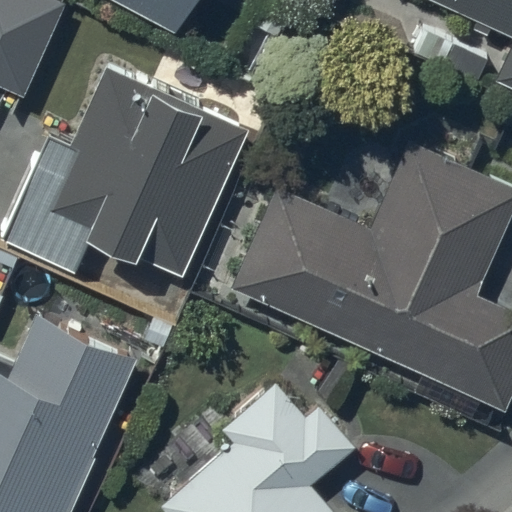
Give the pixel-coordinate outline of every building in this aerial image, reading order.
[(0,0),(0,86),(22,96),(64,3),(56,0),(0,0)] [(110,0),(178,35),(195,0),(110,0)] [(511,0),(435,0),(511,34),(511,40),(495,78),(511,85),(511,0)] [(249,129),(108,66),(73,143),(47,132),(0,235),(0,237),(77,272),(91,242),(137,262),(139,256),(183,276),(249,129)] [(278,186),(232,288),(507,410),(511,398),(511,307),(475,291),(511,208),(511,186),(408,140),(369,226),(278,186)] [(0,511),(68,511),(137,357),(33,312),(12,361),(0,356),(0,511)] [(336,511),(313,486),(358,447),(319,404),(305,416),(275,382),(222,428),(234,443),(162,506),(167,511),(336,511)]
